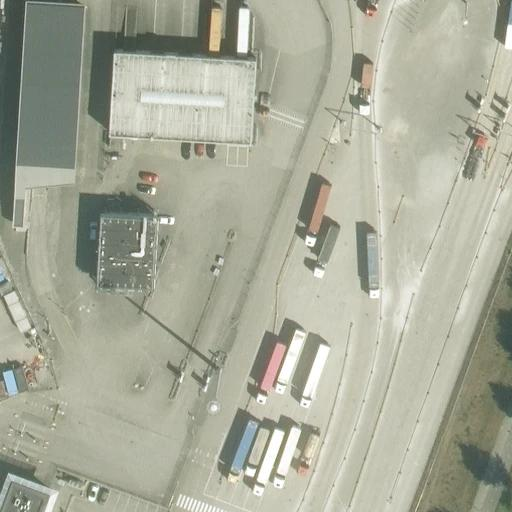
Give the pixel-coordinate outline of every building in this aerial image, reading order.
[(27,5),(16,175),(75,179),(86,8),(27,5)] [(110,133),(252,141),(257,58),(116,49),(110,133)] [(111,137),(110,149),(122,149),(123,138),(111,137)] [(16,184),(13,225),(17,225),(17,217),(25,218),(27,185),(16,184)] [(154,287),(158,215),(101,212),(97,283),(154,287)] [(14,478),(1,511),(44,511),(51,492),(14,478)]
